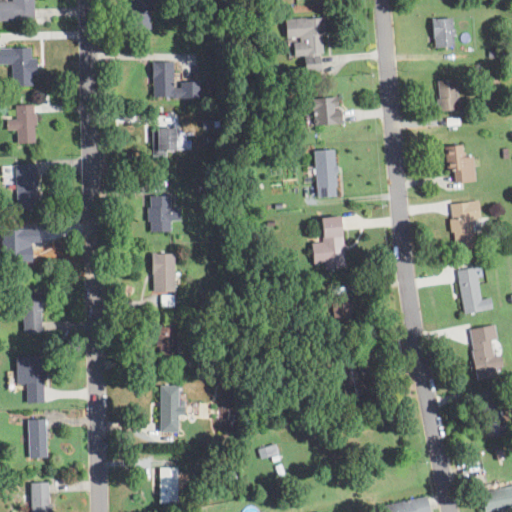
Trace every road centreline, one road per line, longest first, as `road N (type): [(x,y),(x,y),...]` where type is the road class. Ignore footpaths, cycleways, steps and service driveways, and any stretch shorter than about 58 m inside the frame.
road 1 (residential): [(449,511),(407,318),(379,0)]
road 2 (residential): [(100,511),(87,0)]
